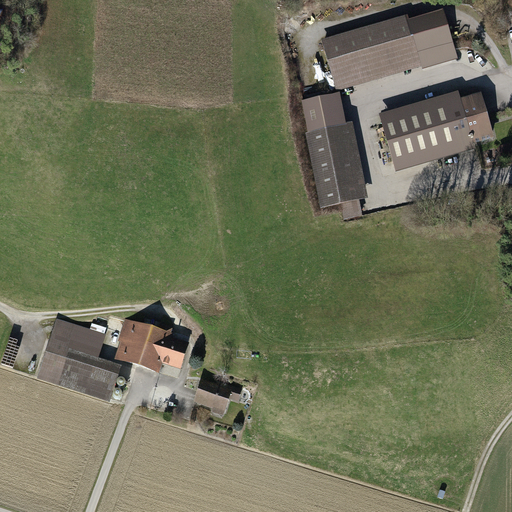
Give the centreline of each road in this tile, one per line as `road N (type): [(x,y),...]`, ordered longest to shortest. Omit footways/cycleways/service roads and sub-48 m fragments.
road 1 (track): [(91,511),(142,376),(176,386),(190,340),(161,305)]
road 2 (track): [(0,303),(44,317),(161,305)]
